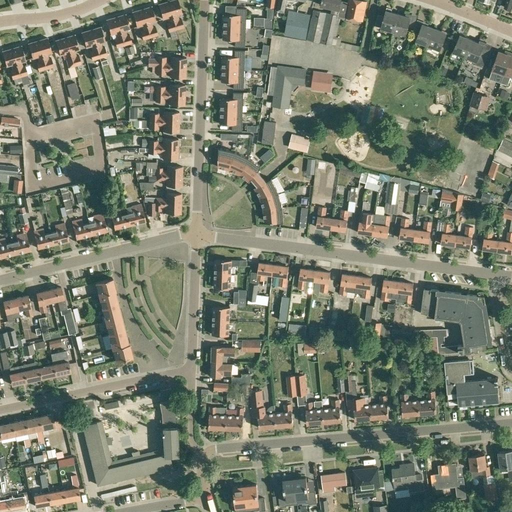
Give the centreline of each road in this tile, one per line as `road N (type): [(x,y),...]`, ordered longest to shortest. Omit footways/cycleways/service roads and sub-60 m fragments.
road 1 (residential): [(207,497),(199,461),(211,450),(511,424)]
road 2 (residential): [(0,410),(191,369),(196,235)]
road 3 (residential): [(494,273),(196,235)]
road 4 (residential): [(196,235),(204,0)]
road 5 (residential): [(0,280),(196,235)]
